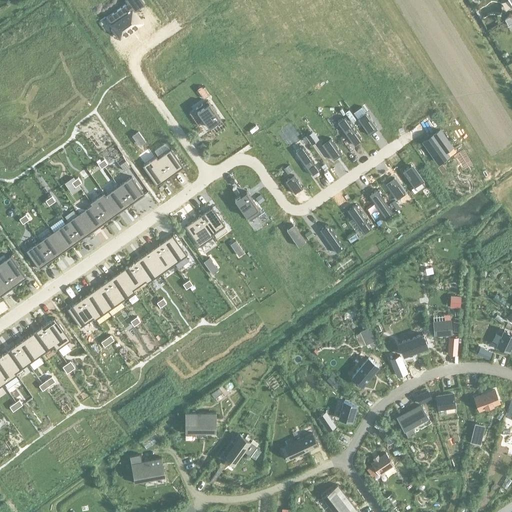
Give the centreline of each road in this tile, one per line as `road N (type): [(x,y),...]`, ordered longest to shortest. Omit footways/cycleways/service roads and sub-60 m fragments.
road 1 (residential): [(421,127),(298,209),(244,160),(210,178)]
road 2 (residential): [(210,178),(0,325)]
road 3 (residential): [(169,447),(183,484),(199,500),(234,501),(345,465)]
road 4 (residential): [(345,465),(384,398),(414,378),(451,365),(511,370)]
road 5 (residential): [(210,178),(133,68),(134,48),(176,21)]
